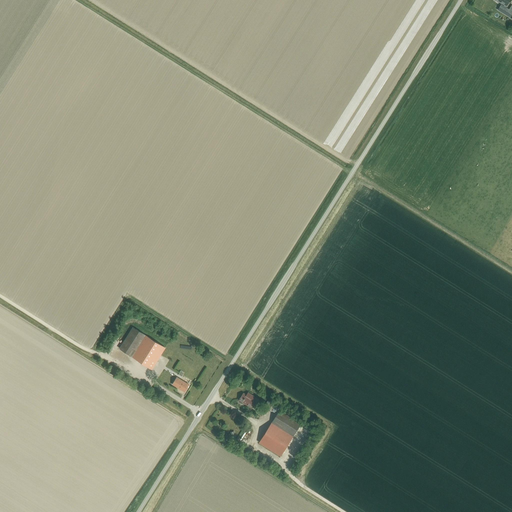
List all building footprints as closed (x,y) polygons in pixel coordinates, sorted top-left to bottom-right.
[(510,17),(511,13),(511,12),(505,7),(506,6),(509,0),(494,0),(498,3),(499,1),(504,5),(503,7),(503,6),(500,11),(510,17)] [(133,357),(146,336),(133,327),(119,348),(133,357)] [(146,336),(133,357),(152,369),(165,348),(146,336)] [(184,392),(189,385),(176,377),(172,384),(184,392)] [(254,400),(255,398),(248,393),(246,395),(243,393),(239,400),(251,408),(255,401),(254,400)] [(266,409),(271,412),(275,406),(270,403),(266,409)] [(279,410),(271,423),(293,436),(301,424),(279,410)] [(271,423),(259,443),(280,456),(293,436),(271,423)]
